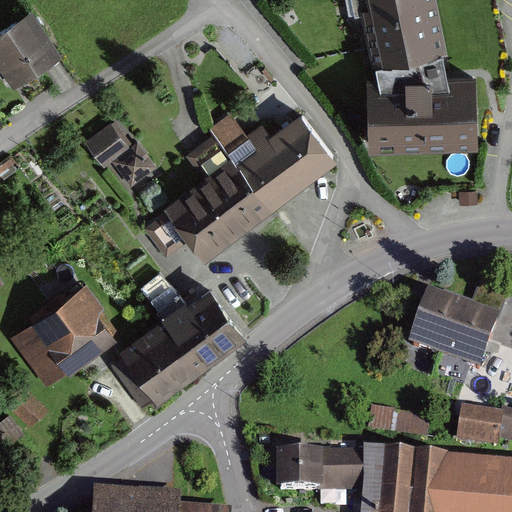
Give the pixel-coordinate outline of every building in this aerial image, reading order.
[(435,0),(367,0),(381,79),(366,79),(370,153),(482,150),(477,75),(450,74),(435,0)] [(31,8),(0,28),(0,59),(15,81),(60,51),(31,8)] [(338,157),(301,110),(272,133),(266,137),(303,185),(338,157)] [(227,149),(249,132),(232,111),(211,127),(227,149)] [(113,121),(87,140),(104,164),(130,145),(113,121)] [(233,156),(273,208),(303,185),(266,137),(272,133),(263,121),(249,132),(227,149),(233,156)] [(139,143),(113,163),(131,186),(156,167),(139,143)] [(273,208),(233,156),(202,179),(242,232),(273,208)] [(242,232),(202,179),(169,204),(172,209),(151,225),(170,249),(189,235),(208,259),(242,232)] [(480,193),(460,194),(460,208),(481,207),(480,193)] [(483,277),(476,296),(495,302),(502,284),(483,277)] [(88,281),(10,336),(47,387),(116,337),(104,321),(113,315),(88,281)] [(187,294),(161,312),(172,326),(202,369),(248,336),(216,291),(195,306),(187,294)] [(458,303),(429,293),(410,347),(440,357),(458,303)] [(501,318),(458,303),(440,357),(434,374),(465,385),(470,369),(482,373),(501,318)] [(202,369),(172,326),(116,366),(144,405),(158,396),(160,398),(202,369)] [(28,386),(10,404),(31,425),(49,408),(28,386)] [(396,411),(371,407),(367,431),(423,440),(426,419),(396,414),(396,411)] [(503,414),(462,407),(458,436),(498,443),(499,439),(503,414)] [(511,411),(504,409),(503,414),(499,439),(511,443),(511,411)] [(11,413),(0,421),(0,443),(4,448),(25,431),(11,413)] [(364,451),(277,454),(278,495),(366,492),(364,451)] [(511,511),(511,465),(364,451),(366,492),(363,511),(511,511)] [(180,494),(91,491),(90,511),(179,511),(180,508),(180,494)]
